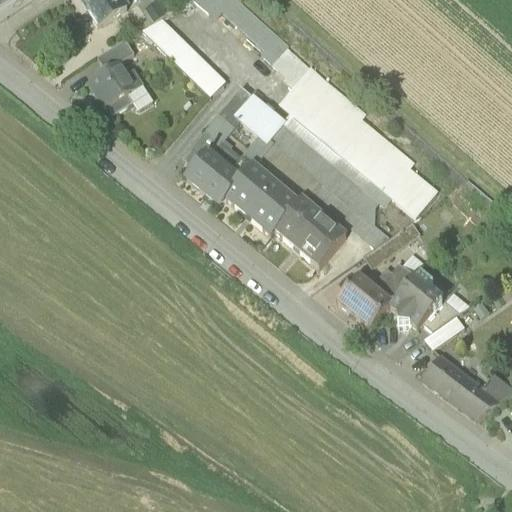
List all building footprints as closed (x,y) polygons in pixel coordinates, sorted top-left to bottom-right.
[(0,0),(0,10),(15,0),(0,0)] [(127,16),(116,0),(81,0),(93,16),(89,19),(99,34),(127,16)] [(325,86),(227,0),(201,0),(193,5),(208,19),(217,8),(269,54),(264,60),(287,82),(284,85),(293,95),(280,111),(290,119),(282,127),(286,130),(325,86)] [(161,25),(142,38),(210,102),(224,86),(161,25)] [(134,61),(125,48),(98,66),(106,79),(122,69),(134,61)] [(129,81),(122,69),(106,79),(87,91),(96,105),(100,103),(108,115),(111,113),(117,122),(136,109),(131,101),(143,93),(133,78),(129,81)] [(269,151),(260,163),(374,255),(390,243),(375,231),(375,207),(384,196),(415,221),(436,197),(407,172),(411,166),(357,123),(362,116),(325,86),(286,130),(269,151)] [(186,186),(219,213),(225,205),(251,174),(241,166),(221,149),(239,126),(260,143),(269,151),(286,130),(282,127),(243,95),(184,166),(195,175),(186,186)] [(269,151),(260,143),(241,166),(251,174),(252,173),(260,163),(269,151)] [(251,174),(225,205),(270,242),(274,238),(297,209),(252,173),(251,174)] [(346,242),(301,205),(297,209),(274,238),(319,275),(346,242)] [(374,255),(363,263),(371,274),(420,240),(412,228),(390,243),(374,255)] [(336,310),(370,337),(389,314),(415,283),(399,270),(376,297),(358,283),(336,310)] [(447,299),(419,277),(415,283),(389,314),(397,320),(398,332),(410,331),(417,337),(422,330),(433,339),(456,321),(459,319),(442,305),(447,299)] [(465,333),(456,321),(433,339),(423,346),(432,358),(465,333)] [(462,368),(445,355),(421,387),(476,428),(511,401),(511,400),(489,384),(482,389),(474,383),(472,386),(457,375),(462,368)]
